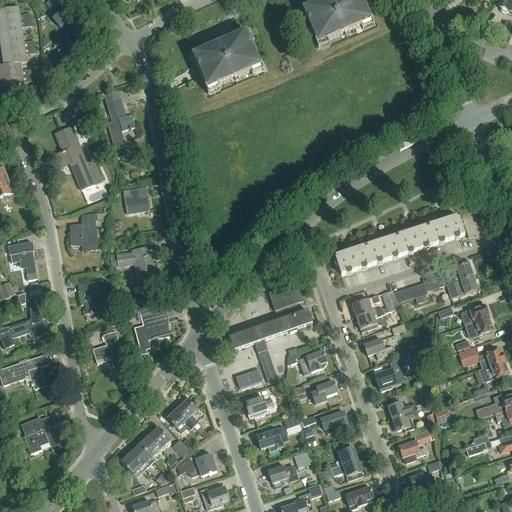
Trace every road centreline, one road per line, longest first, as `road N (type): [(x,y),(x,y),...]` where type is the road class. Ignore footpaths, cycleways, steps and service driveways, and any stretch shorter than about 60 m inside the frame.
road 1 (residential): [(92,456),(73,396),(50,228),(7,124)]
road 2 (residential): [(199,335),(153,94),(131,41)]
road 3 (residential): [(397,511),(330,297)]
road 4 (tertiary): [(304,224),(371,170),(473,124)]
road 5 (residential): [(330,297),(511,239)]
road 6 (residential): [(257,511),(199,335)]
road 7 (tertiary): [(92,456),(199,335)]
road 8 (tertiary): [(199,335),(304,224)]
road 9 (residential): [(7,124),(131,41)]
road 10 (tertiary): [(473,124),(421,0)]
